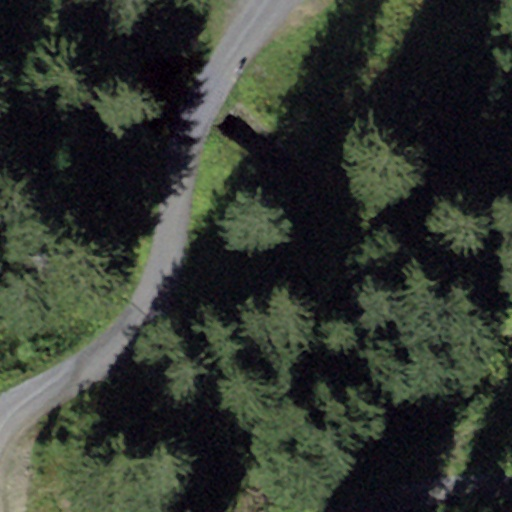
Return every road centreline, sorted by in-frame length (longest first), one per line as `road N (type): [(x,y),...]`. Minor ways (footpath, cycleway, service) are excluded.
road 1 (track): [(268,0),(206,97),(172,172),(141,299),(116,337),(0,427)]
road 2 (track): [(511,460),(375,472),(321,511)]
